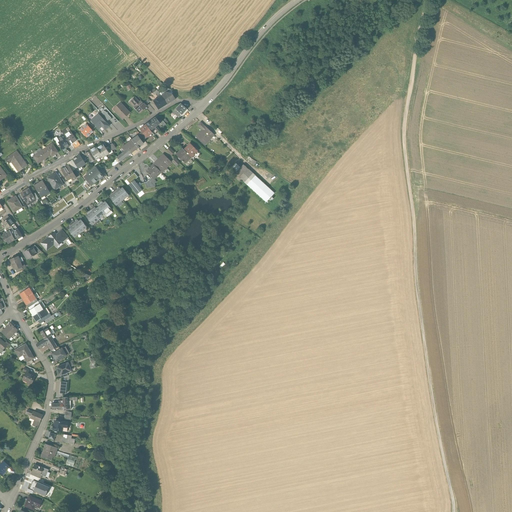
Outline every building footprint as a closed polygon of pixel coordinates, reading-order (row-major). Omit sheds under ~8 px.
[(158,92),(157,90),(156,91),(154,89),(151,91),(154,96),(156,95),(158,98),(161,96),(158,92)] [(170,94),(169,95),(168,93),(166,93),(161,96),(164,100),(167,105),(175,100),(172,95),(172,96),(171,95),(170,94)] [(141,101),(136,96),(129,103),(134,107),(133,108),(136,110),(139,113),(142,111),(144,109),(146,107),(145,106),(141,101)] [(161,96),(158,98),(153,101),(159,110),(167,105),(164,100),(161,96)] [(129,113),(120,103),(113,109),(123,120),(129,113)] [(181,104),(173,113),(179,118),(187,109),(181,104)] [(108,126),(98,114),(91,121),(98,129),(102,126),(105,130),(108,126)] [(158,121),(155,117),(151,121),(155,127),(156,126),(160,123),(158,121)] [(155,127),(151,121),(146,125),(150,131),(153,129),(154,128),(155,127)] [(205,127),(200,123),(198,126),(202,130),(196,137),(204,145),(211,138),(210,137),(212,134),(205,127)] [(93,132),(87,125),(83,128),(84,129),(81,131),(86,137),(93,132)] [(150,131),(146,125),(141,129),(142,131),(142,132),(144,134),(147,137),(151,133),(151,132),(150,131)] [(77,140),(70,131),(64,135),(70,145),(71,144),(75,141),(76,140),(77,140)] [(70,145),(64,135),(58,139),(60,142),(58,143),(63,149),(63,150),(65,152),(67,151),(65,148),(67,147),(68,148),(71,146),(70,145)] [(139,139),(137,136),(132,140),(137,148),(138,148),(139,148),(140,147),(140,146),(143,144),(139,139)] [(137,148),(132,140),(125,146),(130,153),(137,148)] [(52,144),(42,151),(46,158),(52,154),(53,156),(58,152),(52,144)] [(197,151),(190,144),(189,144),(188,145),(188,146),(184,150),(191,157),(193,155),(193,156),(194,155),(197,151)] [(105,149),(102,145),(97,148),(102,156),(101,156),(102,158),(108,154),(109,154),(105,149)] [(130,153),(125,146),(122,148),(124,151),(117,157),(117,158),(120,162),(131,154),(130,153)] [(102,156),(97,148),(96,147),(90,151),(96,160),(101,156),(102,156)] [(184,150),(182,149),(176,155),(182,161),(182,162),(183,162),(184,164),(191,157),(184,150)] [(20,155),(19,155),(16,151),(5,160),(7,163),(8,164),(8,163),(8,164),(9,163),(8,162),(11,160),(12,161),(11,161),(14,165),(15,165),(20,171),(27,166),(20,155)] [(46,158),(42,151),(33,156),(38,163),(46,158)] [(90,151),(83,155),(85,158),(88,156),(92,162),(96,160),(90,151)] [(171,162),(163,154),(158,159),(166,167),(171,162)] [(78,169),(85,164),(84,162),(80,157),(79,155),(72,160),(78,167),(78,169)] [(250,155),(246,159),(252,164),(256,160),(250,155)] [(166,167),(158,159),(153,165),(161,172),(166,167)] [(75,169),(70,161),(67,163),(69,166),(72,172),(75,170),(75,169)] [(153,164),(150,168),(149,167),(147,170),(148,170),(146,172),(152,178),(154,180),(161,172),(153,165),(153,164)] [(107,165),(102,169),(105,174),(111,169),(107,165)] [(248,180),(243,175),(248,169),(243,165),(233,176),(240,182),(242,180),(247,185),(254,178),(252,176),(248,180)] [(69,166),(61,170),(67,181),(71,179),(72,181),(76,178),(72,172),(69,166)] [(99,179),(103,176),(100,173),(100,172),(99,171),(96,167),(89,172),(86,174),(87,175),(84,177),(86,180),(88,182),(86,184),(89,188),(94,183),(96,182),(97,182),(99,180),(99,179)] [(272,184),(259,172),(255,176),(268,188),(272,184)] [(138,178),(134,173),(126,180),(129,184),(134,180),(138,178)] [(56,174),(52,177),(52,176),(48,178),(55,189),(62,185),(63,185),(60,181),(56,174)] [(268,188),(255,176),(254,178),(247,185),(266,202),(274,193),(268,188)] [(148,182),(144,183),(146,189),(155,187),(154,184),(156,182),(154,180),(152,178),(148,182)] [(71,192),(75,198),(76,199),(89,188),(86,184),(88,182),(86,180),(71,192)] [(137,185),(134,180),(129,184),(129,185),(137,195),(142,190),(137,185)] [(49,193),(42,181),(34,186),(40,196),(43,195),(44,196),(49,193)] [(146,189),(144,183),(140,184),(140,183),(137,185),(142,190),(144,193),(156,190),(155,187),(146,189)] [(129,196),(122,188),(120,189),(116,193),(122,201),(129,196)] [(29,189),(21,194),(28,205),(36,200),(32,195),(29,189)] [(67,204),(75,198),(71,192),(63,198),(67,204)] [(112,196),(110,198),(116,206),(122,201),(116,193),(112,196)] [(24,205),(19,196),(16,197),(22,207),(24,205)] [(16,197),(10,200),(11,201),(8,202),(14,212),(22,207),(16,197)] [(63,198),(48,209),(53,216),(68,206),(67,204),(63,198)] [(111,210),(105,202),(103,203),(99,207),(105,215),(111,210)] [(105,215),(99,207),(96,209),(92,212),(99,220),(105,215)] [(99,220),(92,212),(88,215),(86,217),(92,225),(99,220)] [(14,224),(8,216),(2,220),(4,222),(3,223),(7,228),(8,228),(11,226),(14,224)] [(87,228),(81,220),(79,222),(74,225),(81,233),(87,228)] [(22,237),(18,229),(14,224),(11,226),(13,229),(14,231),(18,238),(19,240),(23,238),(22,237)] [(70,228),(68,230),(74,238),(81,233),(74,225),(70,228)] [(10,231),(8,228),(7,228),(4,230),(5,233),(3,234),(5,237),(3,238),(5,241),(6,240),(8,244),(15,240),(10,231)] [(18,238),(14,231),(13,229),(10,231),(15,240),(18,238)] [(62,231),(58,234),(64,241),(68,238),(62,231)] [(56,236),(54,234),(42,244),(47,250),(54,244),(55,245),(62,240),(64,241),(58,234),(56,236)] [(33,247),(23,253),(25,255),(25,256),(26,258),(27,259),(28,259),(29,259),(32,258),(33,256),(36,254),(33,247)] [(18,257),(10,260),(14,270),(15,270),(22,267),(20,263),(18,259),(18,257)] [(27,285),(18,291),(20,294),(29,288),(27,285)] [(20,294),(19,294),(22,300),(32,294),(29,288),(20,294)] [(32,294),(22,300),(26,306),(36,299),(32,294)] [(36,299),(26,306),(28,308),(38,302),(36,299)] [(30,311),(29,311),(33,317),(43,310),(46,308),(41,300),(38,302),(39,304),(30,311)] [(38,302),(28,308),(30,311),(39,304),(38,302)] [(43,310),(33,317),(36,322),(38,322),(46,316),(43,310)] [(48,318),(44,321),(46,324),(54,319),(52,315),(48,318)] [(10,323),(1,333),(9,340),(17,330),(10,323)] [(47,329),(46,330),(44,327),(41,329),(41,332),(40,333),(44,340),(50,337),(52,336),(47,329)] [(53,342),(50,337),(44,340),(36,345),(39,350),(42,347),(42,348),(44,347),(44,346),(47,344),(52,351),(57,347),(54,343),(55,343),(54,341),(53,342)] [(25,344),(14,351),(18,358),(24,354),(26,358),(24,358),(27,362),(31,360),(34,358),(25,344)] [(52,354),(56,361),(66,356),(66,355),(69,354),(65,347),(62,349),(62,348),(60,349),(52,354)] [(71,362),(57,368),(60,375),(67,373),(71,372),(69,367),(73,366),(71,362)] [(28,373),(26,372),(22,380),(28,383),(28,381),(32,383),(35,376),(28,373)] [(67,398),(63,398),(63,401),(58,402),(58,404),(63,404),(63,410),(67,410),(67,405),(67,401),(67,398)] [(42,415),(28,409),(25,413),(31,416),(30,418),(35,420),(32,426),(37,428),(42,415)] [(68,423),(55,421),(54,426),(53,426),(53,430),(67,432),(68,423)] [(72,436),(62,435),(61,442),(70,444),(74,445),(75,440),(71,439),(72,436)] [(57,448),(46,444),(43,453),(42,452),(41,457),(51,460),(53,454),(55,454),(56,451),(57,448)] [(76,458),(64,454),(63,457),(68,458),(66,465),(73,467),(76,458)] [(10,468),(4,461),(0,465),(0,474),(2,476),(8,470),(10,468)] [(48,470),(34,465),(32,472),(42,476),(46,477),(48,470)] [(45,484),(34,479),(32,483),(33,483),(30,490),(37,493),(40,486),(43,488),(45,484)] [(38,500),(29,496),(24,506),(33,510),(38,500)]
